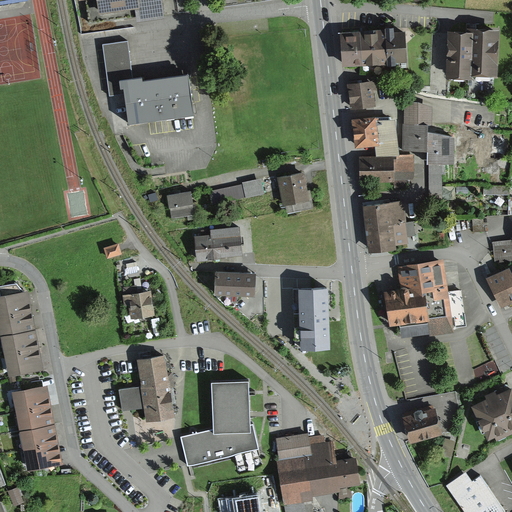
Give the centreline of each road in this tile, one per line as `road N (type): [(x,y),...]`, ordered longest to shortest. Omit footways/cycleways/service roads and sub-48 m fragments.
road 1 (residential): [(0,258),(35,277),(71,451),(127,511)]
road 2 (primary): [(351,266),(319,0)]
road 3 (residential): [(351,266),(458,253),(511,347)]
road 4 (primary): [(397,463),(364,358),(351,266)]
